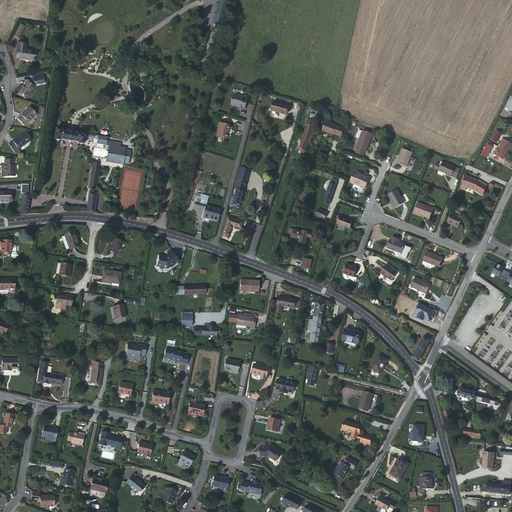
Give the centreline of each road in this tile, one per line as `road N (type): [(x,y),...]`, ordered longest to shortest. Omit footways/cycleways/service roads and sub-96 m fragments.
road 1 (tertiary): [(422,377),(341,300),(213,249)]
road 2 (residential): [(32,404),(89,409),(208,443)]
road 3 (residential): [(208,443),(219,399),(245,399),(250,408),(236,461),(206,455)]
road 4 (tertiary): [(422,377),(343,511)]
road 5 (tertiary): [(460,511),(422,377)]
road 6 (tertiary): [(213,249),(97,218)]
